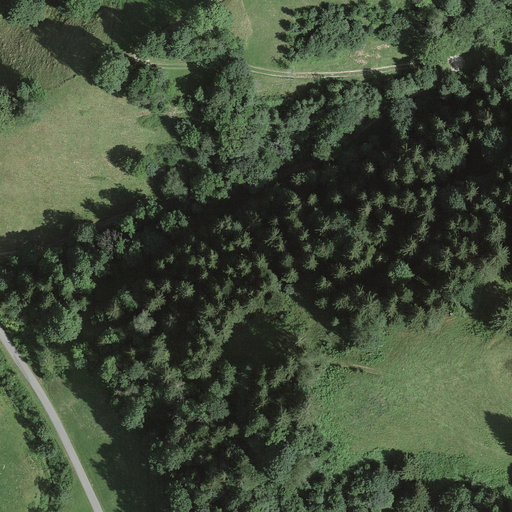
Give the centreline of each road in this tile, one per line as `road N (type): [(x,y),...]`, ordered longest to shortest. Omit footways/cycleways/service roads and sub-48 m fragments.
road 1 (track): [(123,0),(118,48),(136,63),(290,74),(446,57),(459,66),(320,157),(261,182),(127,214),(0,257)]
road 2 (track): [(214,197),(193,231),(92,309),(85,333),(179,312),(179,361),(232,412),(245,409),(241,372),(250,360),(355,365),(389,378),(456,433),(511,457)]
road 3 (unclassified): [(0,329),(98,511)]
road 4 (track): [(96,333),(144,431),(169,511)]
